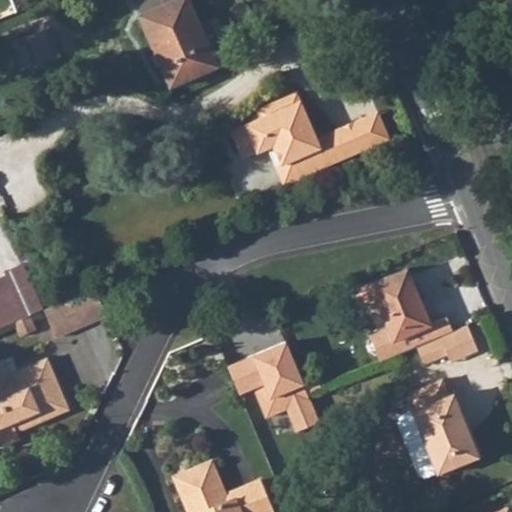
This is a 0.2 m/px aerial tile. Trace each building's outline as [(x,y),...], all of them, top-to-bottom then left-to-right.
[(222,68),(194,0),(184,0),(148,14),(176,85),(222,68)] [(31,61),(34,67),(60,58),(59,52),(47,27),(9,42),(19,65),(31,61)] [(240,156),(250,160),(273,149),(282,168),(293,163),(301,181),(376,146),(364,119),(317,141),(296,95),(279,103),(282,111),(237,132),(234,142),(240,156)] [(377,113),(364,119),(376,146),(390,140),(377,113)] [(293,163),(282,168),(277,170),(285,188),(301,181),(293,163)] [(431,328),(407,271),(371,285),(395,342),(431,328)] [(0,310),(19,303),(9,280),(0,283),(0,310)] [(47,308),(60,337),(109,315),(97,286),(47,308)] [(458,354),(461,362),(487,351),(475,324),(449,334),(458,354)] [(458,354),(449,334),(423,345),(433,365),(458,354)] [(0,444),(5,454),(23,446),(21,441),(17,433),(31,427),(34,434),(67,420),(64,414),(70,412),(50,367),(12,382),(7,370),(0,372),(0,444)] [(446,378),(409,394),(417,412),(413,413),(413,415),(401,420),(399,425),(422,476),(427,478),(439,473),(439,474),(484,454),(457,394),(454,396),(446,378)] [(34,434),(31,427),(17,433),(21,441),(34,434)] [(273,511),(262,486),(237,495),(239,500),(232,504),(216,466),(180,480),(192,511),(273,511)]
